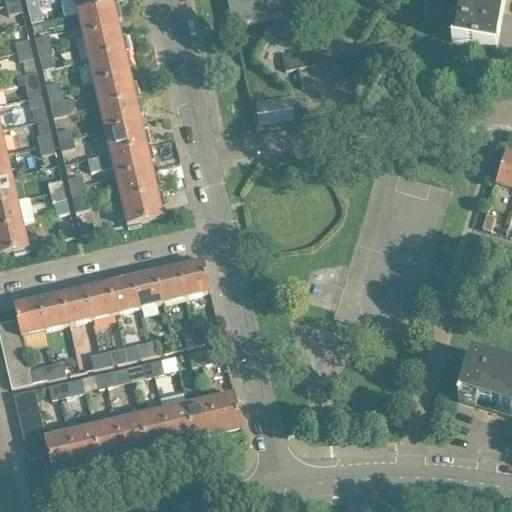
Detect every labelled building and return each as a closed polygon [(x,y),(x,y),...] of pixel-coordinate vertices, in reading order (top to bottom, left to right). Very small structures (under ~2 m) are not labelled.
[(21,6),(19,0),(4,0),(7,10),(21,6)] [(60,0),(65,21),(78,18),(118,8),(116,0),(60,0)] [(225,0),(233,30),(233,31),(257,25),(281,19),(276,0),(225,0)] [(496,52),(505,4),(505,0),(460,0),(453,44),(496,52)] [(39,3),(27,5),(32,28),(35,27),(44,25),(39,3)] [(23,16),(21,6),(7,10),(9,19),(23,16)] [(122,24),(118,8),(78,18),(83,41),(120,33),(119,25),(122,24)] [(35,27),(37,36),(65,29),(63,21),(44,25),(35,27)] [(122,40),(120,33),(83,41),(88,64),(129,55),(125,40),(122,40)] [(50,39),(35,42),(37,52),(52,48),(50,39)] [(32,53),(30,43),(15,46),(18,56),(32,53)] [(54,58),(52,48),(37,52),(40,61),(54,58)] [(38,76),(32,53),(18,56),(20,66),(25,65),(28,78),(38,76)] [(132,71),(129,55),(88,64),(94,88),(131,79),(130,71),(132,71)] [(351,68),(349,58),(332,61),(335,72),(351,68)] [(43,99),(38,76),(28,78),(31,92),(26,94),(28,103),(43,99)] [(133,87),(131,79),(94,88),(99,112),(140,103),(137,87),(133,87)] [(61,86),(46,89),(49,98),(63,95),(61,86)] [(65,105),(63,95),(49,98),(54,122),(78,117),(74,102),(65,105)] [(46,110),(43,99),(28,103),(31,113),(46,110)] [(144,118),(140,103),(99,112),(105,135),(143,127),(141,119),(144,118)] [(144,134),(143,127),(105,135),(110,158),(152,149),(148,133),(144,134)] [(72,133),(57,136),(60,146),(74,142),(72,133)] [(54,147),(52,137),(37,141),(40,150),(54,147)] [(76,152),(74,142),(60,146),(62,155),(76,152)] [(56,157),(54,147),(40,150),(42,160),(56,157)] [(155,165),(152,149),(110,158),(88,164),(91,177),(114,172),(117,182),(154,174),(152,166),(155,165)] [(511,192),(511,157),(507,156),(497,188),(511,192)] [(0,183),(13,180),(7,157),(0,158),(0,183)] [(155,181),(154,174),(117,182),(122,206),(162,196),(159,181),(155,181)] [(0,207),(18,203),(13,180),(0,183),(0,207)] [(83,180),(68,183),(70,192),(85,189),(83,180)] [(65,193),(63,184),(48,188),(50,197),(65,193)] [(87,199),(85,189),(70,192),(73,202),(87,199)] [(71,217),(65,193),(50,197),(53,207),(55,206),(58,220),(71,217)] [(166,212),(162,196),(122,206),(128,229),(129,232),(141,229),(141,226),(165,220),(163,212),(166,212)] [(0,231),(24,226),(18,203),(0,207),(0,231)] [(497,221),(488,218),(483,233),(492,236),(497,221)] [(30,252),(24,226),(0,231),(0,258),(14,256),(15,259),(30,256),(29,252),(30,252)] [(93,227),(79,231),(82,240),(96,237),(93,227)] [(76,242),(73,232),(59,235),(61,245),(76,242)] [(508,271),(511,257),(511,248),(481,239),(475,262),(508,271)] [(202,265),(201,262),(186,266),(187,269),(180,270),(187,302),(211,297),(204,265),(202,265)] [(187,302),(180,270),(171,272),(171,270),(156,274),(164,308),(187,302)] [(164,308),(156,274),(140,277),(141,280),(133,281),(140,313),(164,308)] [(140,313),(133,281),(125,283),(124,281),(109,284),(117,319),(140,313)] [(117,319),(109,284),(94,288),(94,290),(86,292),(94,325),(117,319)] [(94,325),(86,292),(78,294),(78,292),(63,295),(71,330),(94,325)] [(71,330),(63,295),(47,299),(47,302),(39,303),(47,336),(71,330)] [(47,336),(39,303),(32,305),(31,303),(16,307),(17,309),(15,309),(19,323),(21,334),(23,341),(47,336)] [(19,323),(0,327),(0,338),(0,339),(21,334),(19,323)] [(207,330),(211,347),(222,344),(218,327),(207,330)] [(204,333),(194,336),(197,350),(207,348),(204,333)] [(21,334),(0,339),(3,350),(24,345),(23,341),(21,334)] [(197,350),(194,336),(185,338),(188,352),(197,350)] [(157,344),(148,346),(152,360),(161,358),(157,344)] [(24,345),(3,350),(5,360),(26,356),(24,345)] [(152,360),(148,346),(138,349),(141,363),(152,360)] [(124,352),(101,357),(104,372),(128,366),(124,352)] [(212,367),(209,353),(199,355),(203,370),(212,367)] [(203,370),(199,355),(189,358),(193,372),(203,370)] [(26,356),(5,360),(8,371),(29,366),(26,356)] [(104,372),(101,357),(91,360),(94,374),(104,372)] [(511,416),(511,370),(472,358),(459,401),(511,416)] [(165,379),(162,364),(153,366),(156,381),(165,379)] [(29,366),(8,371),(10,382),(31,377),(29,366)] [(64,366),(54,368),(58,382),(67,380),(64,366)] [(156,381),(153,366),(143,369),(146,383),(156,381)] [(58,382),(54,368),(44,371),(48,385),(58,382)] [(119,389),(116,375),(105,378),(109,392),(119,389)] [(31,377),(10,382),(13,393),(34,388),(31,377)] [(109,392),(105,378),(96,380),(99,394),(109,392)] [(86,397),(82,383),(59,388),(62,402),(86,397)] [(59,388),(49,390),(52,405),(62,402),(59,388)] [(35,394),(14,398),(16,410),(38,405),(35,394)] [(243,434),(235,398),(211,403),(219,440),(226,439),(227,442),(242,438),(241,435),(243,434)] [(219,440),(211,403),(187,408),(196,449),(212,446),(211,442),(219,440)] [(38,405),(16,410),(19,421),(40,416),(38,405)] [(196,449),(187,408),(164,414),(172,451),(180,449),(181,453),(196,449)] [(172,451),(164,414),(140,419),(150,460),(165,456),(164,453),(172,451)] [(40,416),(19,421),(21,431),(43,426),(40,416)] [(150,460),(140,419),(116,424),(125,462),(133,460),(134,463),(150,460)] [(125,462),(116,424),(93,430),(102,471),(118,467),(117,464),(125,462)] [(43,426),(21,431),(23,442),(45,437),(43,426)] [(102,471),(93,430),(70,435),(78,472),(86,471),(87,474),(102,471)] [(78,472),(70,435),(46,440),(47,447),(50,459),(54,478),(56,478),(56,481),(71,478),(70,474),(78,472)] [(45,437),(23,442),(26,452),(47,447),(46,440),(45,437)] [(47,447),(26,452),(28,463),(50,459),(47,447)]
